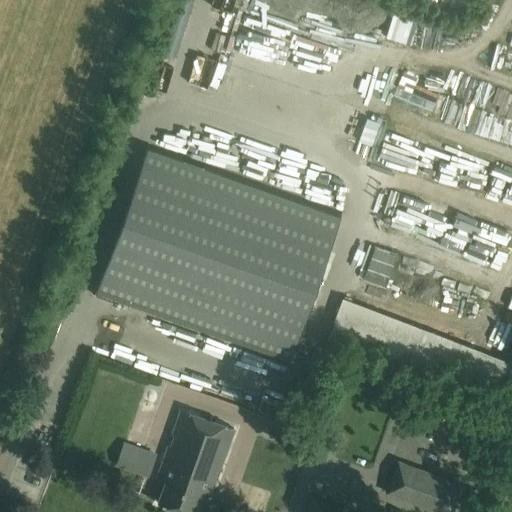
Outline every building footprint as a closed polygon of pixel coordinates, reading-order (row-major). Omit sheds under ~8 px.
[(212,0),(210,7),(232,14),(235,0),(212,0)] [(414,20),(413,38),(423,39),(423,20),(414,20)] [(498,43),(497,66),(507,67),(509,44),(498,43)] [(400,81),(423,88),(427,76),(459,86),(463,73),(407,57),(400,81)] [(376,99),(392,102),(399,67),(383,64),(376,99)] [(473,78),(468,101),(446,96),(441,119),(461,123),(466,103),(488,108),(494,83),(473,78)] [(342,130),(358,136),(366,113),(350,108),(342,130)] [(511,122),(482,114),(477,134),(511,143),(511,122)] [(406,167),(409,144),(383,140),(381,153),(359,149),(357,158),(381,162),(380,170),(394,172),(396,165),(406,167)] [(341,212),(147,143),(94,294),(288,363),(341,212)] [(440,144),(437,154),(455,159),(458,150),(440,144)] [(474,150),(464,175),(483,183),(493,158),(474,150)] [(434,156),(428,171),(455,182),(461,167),(434,156)] [(359,263),(378,268),(382,251),(364,246),(359,263)] [(422,342),(429,326),(344,292),(338,309),(422,342)] [(215,480),(233,429),(182,411),(173,435),(176,435),(172,446),(169,445),(158,476),(166,479),(157,502),(182,511),(194,511),(202,493),(208,495),(213,479),(215,480)] [(312,423),(303,446),(322,454),(331,430),(312,423)] [(398,461),(386,492),(440,511),(452,511),(463,485),(398,461)] [(346,511),(348,508),(310,493),(302,511),(346,511)]
